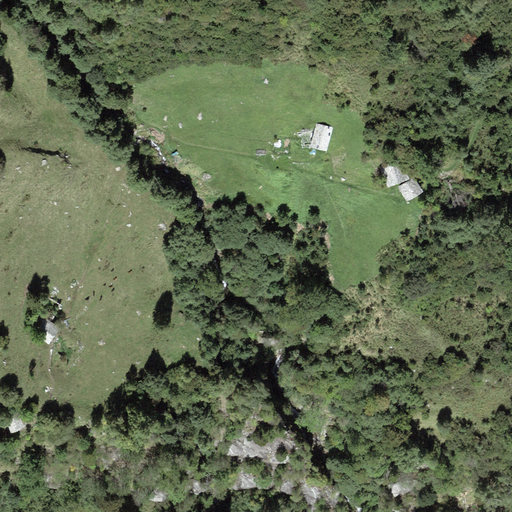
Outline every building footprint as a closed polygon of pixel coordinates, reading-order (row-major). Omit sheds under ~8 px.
[(332,128),(316,123),(310,147),(326,152),(332,128)] [(401,161),(380,167),(387,187),(408,180),(401,161)] [(413,178),(397,187),(407,201),(422,192),(413,178)] [(46,319),(36,331),(50,341),(59,329),(46,319)] [(20,418),(7,422),(11,433),(24,429),(20,418)]
